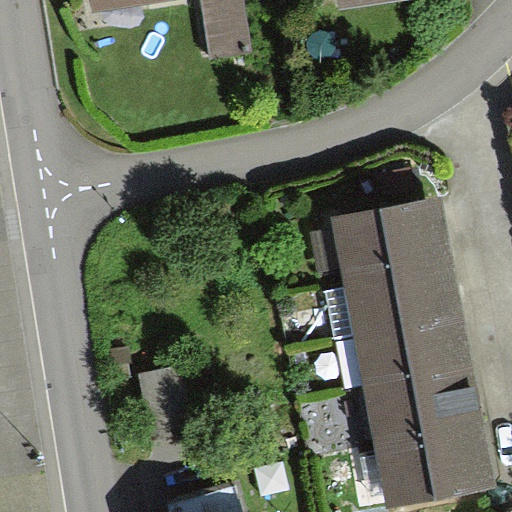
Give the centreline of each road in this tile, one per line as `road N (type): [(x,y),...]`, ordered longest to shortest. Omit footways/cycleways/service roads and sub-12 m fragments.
road 1 (residential): [(511,20),(455,75),(384,113),(301,141),(47,198)]
road 2 (residential): [(98,511),(47,198)]
road 3 (residential): [(47,198),(13,0)]
